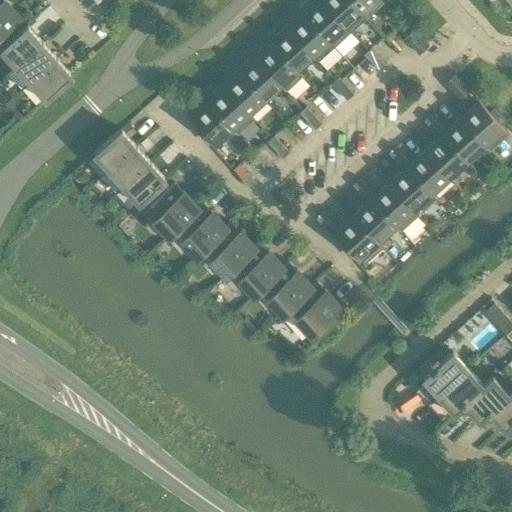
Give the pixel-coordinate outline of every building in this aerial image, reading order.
[(0,0),(0,33),(20,16),(4,0),(0,0)] [(345,25),(322,0),(313,0),(308,4),(311,7),(304,13),(329,40),(345,25)] [(361,11),(351,0),(322,0),(345,25),(360,11),(361,11)] [(351,0),(361,11),(360,11),(366,18),(383,2),(381,0),(351,0)] [(296,16),(286,25),(313,54),(318,60),(334,46),(329,40),(304,13),(298,18),(296,16)] [(15,65),(43,41),(28,24),(0,48),(15,65)] [(313,54),(286,25),(276,33),(279,36),(272,42),(296,69),(297,68),(313,54)] [(414,28),(404,37),(419,53),(429,44),(425,40),(414,28)] [(57,57),(43,41),(15,65),(30,81),(57,57)] [(296,69),(272,42),(266,48),(263,45),(254,54),(280,83),(279,84),(285,91),(303,75),(297,68),(296,69)] [(372,62),(379,56),(371,47),(364,54),(372,62)] [(280,83),(254,54),(244,63),(246,65),(240,71),(264,98),(279,84),(280,83)] [(379,56),(372,62),(379,70),(386,64),(379,56)] [(57,57),(30,81),(45,98),(72,73),(57,57)] [(231,74),(222,83),(248,112),(249,111),(264,98),(240,71),(234,77),(231,74)] [(460,98),(469,89),(455,73),(445,82),(460,98)] [(339,91),(346,85),(339,76),(332,83),(339,91)] [(248,112),(222,83),(212,92),(214,94),(208,100),(232,127),(231,127),(237,134),(255,118),(249,111),(248,112)] [(346,85),(339,91),(347,99),(354,93),(346,85)] [(14,101),(11,98),(5,103),(8,106),(14,101)] [(232,127),(208,100),(191,115),(202,127),(198,131),(208,142),(212,138),(215,142),(231,127),(232,127)] [(479,100),(460,117),(484,143),(484,144),(489,151),(509,133),(500,123),(504,120),(494,109),(490,112),(479,100)] [(307,120),(314,114),(306,106),(300,112),(307,120)] [(432,128),(439,122),(431,113),(424,120),(432,128)] [(314,114),(307,120),(315,129),(322,122),(314,114)] [(460,117),(446,130),(442,133),(467,160),(484,144),(484,143),(460,117)] [(439,122),(432,128),(439,136),(442,133),(446,130),(439,122)] [(109,169),(136,144),(121,127),(94,152),(109,169)] [(425,149),(449,176),(467,160),(442,133),(439,136),(425,149)] [(275,149),(282,143),(274,135),(267,141),(275,149)] [(290,151),(282,143),(275,149),(283,158),(290,151)] [(136,144),(109,169),(123,185),(151,160),(136,144)] [(396,160),(403,154),(395,145),(389,152),(396,160)] [(407,165),(431,192),(432,191),(449,176),(425,149),(410,162),(407,165)] [(410,162),(403,154),(396,160),(403,168),(407,165),(410,162)] [(166,177),(151,160),(123,185),(139,202),(166,177)] [(389,181),(419,215),(438,198),(432,191),(431,192),(407,165),(403,168),(389,181)] [(501,168),(506,174),(509,171),(504,165),(501,168)] [(256,181),(248,172),(241,179),(249,187),(256,181)] [(360,192),(367,186),(360,178),(353,184),(360,192)] [(396,226),(401,231),(419,215),(389,181),(375,194),(370,198),(396,226)] [(483,184),(488,190),(491,187),(486,181),(483,184)] [(198,207),(198,206),(183,190),(183,191),(174,182),(146,207),(169,234),(175,229),(174,228),(198,207)] [(90,186),(88,183),(82,188),(85,191),(90,186)] [(370,198),(375,194),(367,186),(360,192),(368,200),(370,198)] [(465,200),(471,206),(474,203),(468,197),(465,200)] [(396,226),(370,198),(368,200),(353,213),(379,242),(380,241),(396,226)] [(102,199),(96,204),(99,207),(105,202),(102,199)] [(203,201),(198,206),(198,207),(174,228),(175,229),(198,254),(203,249),(203,248),(233,223),(231,221),(226,226),(212,210),(211,210),(203,201)] [(323,211),(316,217),(323,225),(330,219),(323,211)] [(379,242),(353,213),(335,230),(346,242),(342,246),(352,257),(356,253),(365,263),(384,246),(380,241),(379,242)] [(448,216),(453,222),(456,220),(450,213),(448,216)] [(117,216),(112,220),(112,221),(114,224),(120,219),(117,216)] [(239,230),(233,223),(203,248),(203,249),(226,273),(232,268),(231,268),(255,246),(254,245),(240,229),(239,230)] [(430,232),(435,238),(438,236),(433,230),(430,232)] [(260,241),(254,245),(255,246),(231,268),(232,268),(254,293),(260,288),(260,287),(283,266),(283,265),(268,249),(268,250),(260,241)] [(417,254),(420,252),(415,246),(412,248),(417,254)] [(149,251),(147,248),(141,253),(143,256),(149,251)] [(288,260),(283,265),(283,266),(260,287),(260,288),(283,313),(288,308),(288,307),(312,285),(311,285),(297,269),(296,269),(288,260)] [(394,264),(400,271),(403,268),(397,262),(394,264)] [(175,268),(170,272),(169,273),(172,276),(178,271),(175,268)] [(317,280),(311,285),(312,285),(288,307),(288,308),(311,332),(341,306),(325,288),(325,289),(317,280)] [(203,287),(198,292),(197,293),(200,296),(206,290),(203,287)] [(511,329),(511,320),(495,302),(486,311),(507,334),(511,329)] [(232,307),(227,312),(226,312),(229,315),(234,310),(232,307)] [(260,327),(255,331),(254,332),(257,335),(263,330),(260,327)] [(289,347),(283,352),(286,355),(292,350),(289,347)] [(429,403),(468,367),(452,350),(440,361),(436,357),(428,364),(432,368),(423,377),(426,380),(416,389),(429,403)] [(484,384),(483,383),(468,367),(429,403),(437,413),(447,404),(454,411),(484,384)] [(493,375),(483,383),(484,384),(454,411),(462,421),(472,412),(479,419),(509,392),(508,391),(493,375)] [(511,387),(508,391),(509,392),(479,419),(487,429),(497,420),(504,427),(511,419),(511,387)]
